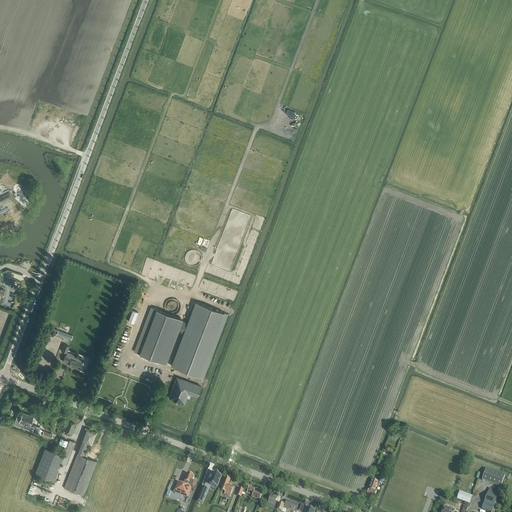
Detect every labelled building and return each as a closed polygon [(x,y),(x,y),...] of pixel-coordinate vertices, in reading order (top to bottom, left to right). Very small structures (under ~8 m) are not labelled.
[(15,181),(2,177),(1,180),(0,183),(13,187),(15,181)] [(0,227),(3,226),(9,229),(10,229),(11,229),(14,227),(15,227),(15,226),(14,223),(13,220),(25,208),(30,203),(27,199),(26,199),(22,190),(21,189),(21,188),(21,187),(21,186),(20,185),(19,185),(19,184),(18,184),(17,184),(16,184),(15,185),(13,187),(13,188),(13,189),(16,193),(17,192),(22,202),(23,204),(22,204),(22,205),(15,198),(15,196),(13,194),(13,195),(10,192),(9,192),(2,196),(0,195),(0,227)] [(143,283),(136,305),(141,307),(148,285),(143,283)] [(149,314),(135,352),(166,364),(170,355),(169,355),(178,331),(185,333),(174,362),(173,362),(172,366),(177,368),(204,378),(228,314),(197,302),(189,323),(179,320),(180,318),(151,307),(149,314)] [(55,329),(49,327),(47,333),(53,335),(54,331),(57,333),(57,335),(59,336),(61,331),(55,329)] [(82,362),(65,355),(63,360),(69,363),(69,364),(72,366),(79,369),(82,362)] [(201,386),(196,384),(177,377),(169,398),(185,404),(189,393),(197,397),(201,386)] [(18,412),(13,424),(22,427),(25,419),(27,419),(29,414),(22,412),(22,413),(18,412)] [(25,419),(22,427),(31,430),(33,426),(30,425),(33,416),(29,414),(27,419),(25,419)] [(71,433),(75,424),(67,421),(64,430),(71,433)] [(97,432),(85,428),(76,452),(84,455),(88,444),(92,446),(97,432)] [(41,435),(51,439),(52,434),(43,431),(41,435)] [(61,438),(58,446),(65,448),(68,441),(61,438)] [(63,456),(61,463),(66,465),(69,458),(70,458),(76,442),(69,440),(64,456),(63,455),(63,456)] [(45,448),(35,475),(54,482),(61,463),(63,456),(63,455),(45,448)] [(77,454),(64,488),(84,495),(96,464),(97,462),(96,461),(93,460),(77,454)] [(486,469),(482,480),(501,487),(505,476),(486,469)] [(177,482),(173,492),(188,498),(192,488),(194,488),(196,483),(196,482),(193,481),(194,476),(191,475),(191,474),(190,473),(189,474),(188,474),(185,481),(186,482),(184,485),(177,482)] [(206,473),(203,482),(208,484),(211,475),(206,473)] [(211,480),(210,484),(217,487),(221,476),(221,475),(218,473),(217,474),(214,473),(212,477),(211,480)] [(372,480),(367,495),(374,497),(376,491),(375,491),(377,483),(382,485),(385,475),(381,474),(378,482),(372,480)] [(225,478),(221,490),(231,494),(234,487),(228,485),(230,480),(225,478)] [(203,486),(197,501),(201,503),(207,488),(203,486)] [(262,495),(254,491),(255,489),(249,486),(247,493),(252,495),(252,497),(260,501),(262,495)] [(489,488),(482,508),(491,511),(499,492),(489,488)] [(460,491),(457,498),(461,500),(470,503),(473,496),(463,492),(460,491)] [(271,495),(268,503),(274,505),(274,506),(273,508),(277,510),(278,506),(275,504),(278,497),(271,495)] [(277,510),(283,511),(285,511),(287,508),(296,511),(299,504),(287,500),(285,505),(279,503),(278,506),(277,510)]
